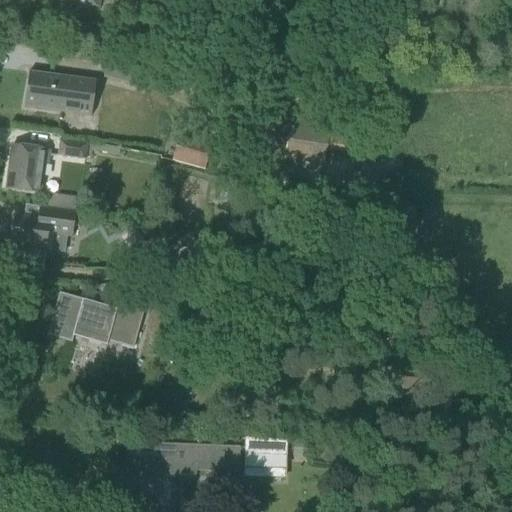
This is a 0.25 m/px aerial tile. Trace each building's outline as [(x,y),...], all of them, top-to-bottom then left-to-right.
[(134,86),(138,71),(107,63),(103,78),(134,86)] [(91,117),(95,82),(28,73),(23,108),(91,117)] [(191,86),(189,91),(198,95),(200,89),(191,86)] [(285,150),(289,129),(289,127),(259,122),(255,145),(285,150)] [(57,154),(85,158),(87,144),(59,139),(57,154)] [(177,145),(172,160),(208,172),(213,157),(177,145)] [(5,191),(39,196),(43,166),(48,167),(50,152),(11,146),(5,191)] [(240,208),(242,193),(231,192),(230,207),(240,208)] [(23,255),(22,264),(42,267),(45,253),(47,236),(56,237),(57,233),(66,234),(67,226),(69,214),(69,212),(43,209),(41,222),(13,218),(9,248),(10,248),(11,253),(23,255)] [(69,214),(67,226),(76,227),(78,214),(69,212),(69,214)] [(307,277),(307,292),(316,292),(317,277),(307,276),(307,277)] [(289,277),(288,291),(296,291),(297,277),(289,277)] [(59,295),(49,331),(56,333),(54,338),(65,342),(66,341),(70,342),(71,337),(106,347),(107,342),(132,349),(144,309),(118,301),(115,311),(59,295)] [(244,441),(243,479),(283,480),(285,442),(244,441)] [(292,441),(292,455),(307,455),(307,441),(292,441)] [(132,462),(132,468),(133,468),(133,481),(115,480),(114,498),(158,500),(160,470),(233,473),(234,450),(130,445),(129,462),(132,462)] [(376,446),(372,468),(381,469),(385,447),(376,446)]
